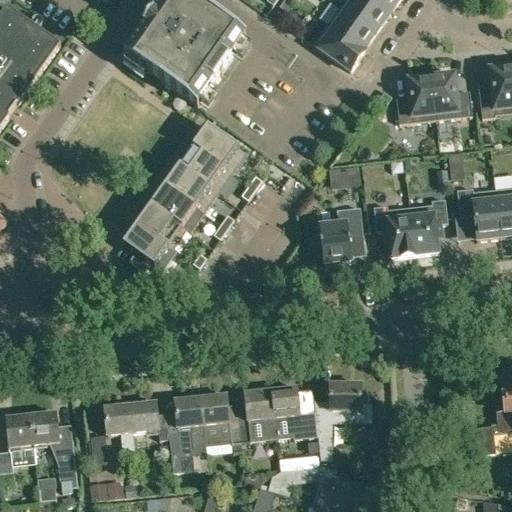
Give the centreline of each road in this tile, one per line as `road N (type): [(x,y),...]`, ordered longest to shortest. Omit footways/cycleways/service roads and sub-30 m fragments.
road 1 (residential): [(34,355),(25,171),(139,0)]
road 2 (tertiary): [(34,355),(411,319)]
road 3 (tertiary): [(395,511),(417,436),(411,319)]
